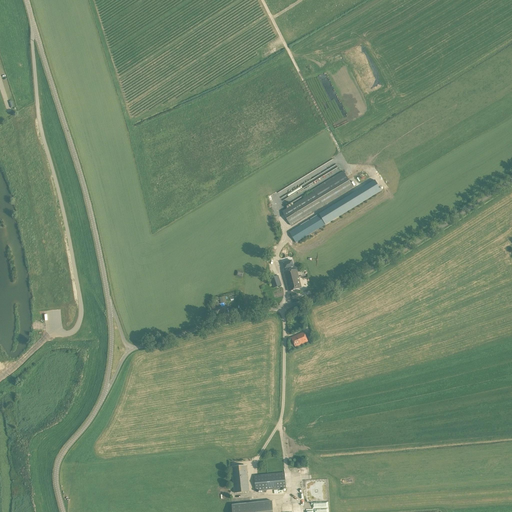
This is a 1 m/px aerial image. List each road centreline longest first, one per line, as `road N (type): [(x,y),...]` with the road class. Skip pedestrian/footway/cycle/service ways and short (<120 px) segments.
road 1 (unclassified): [(128,348),(329,291),(511,180)]
road 2 (track): [(39,342),(74,330),(80,309),(36,106),(32,24)]
road 3 (unclassified): [(109,305),(89,208),(25,0)]
road 4 (track): [(340,153),(261,0)]
road 5 (unclassified): [(105,388),(56,463),(61,511)]
